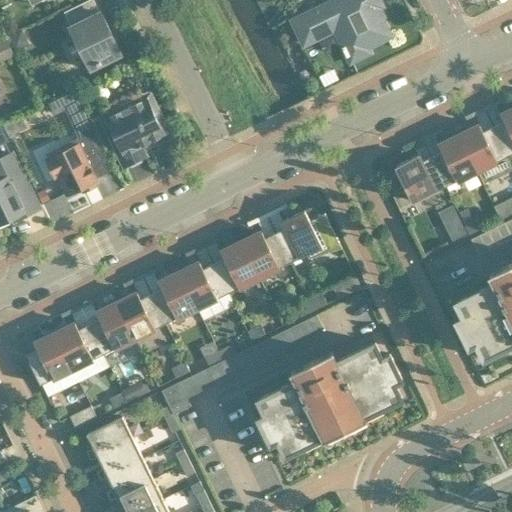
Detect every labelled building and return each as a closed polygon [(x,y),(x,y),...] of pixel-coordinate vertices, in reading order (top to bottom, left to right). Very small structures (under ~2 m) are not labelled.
[(70,25),(77,39),(69,43),(79,62),(86,58),(92,68),(122,53),(101,10),(99,11),(93,0),(89,0),(66,11),(72,24),(70,25)] [(294,20),(296,24),(305,42),(336,27),(344,45),(342,46),(347,55),(349,55),(351,60),(368,51),(366,46),(390,35),(381,16),(379,17),(374,8),(381,5),(379,0),(341,0),(342,1),(328,8),(326,5),(294,20)] [(23,30),(8,37),(14,51),(24,47),(26,38),(23,30)] [(0,61),(14,55),(6,38),(0,41),(0,61)] [(61,95),(49,101),(54,112),(66,107),(65,106),(78,100),(72,89),(61,95)] [(142,157),(147,154),(142,143),(164,132),(162,127),(164,120),(161,113),(154,110),(147,97),(143,99),(140,94),(132,90),(119,97),(124,108),(106,116),(115,134),(110,136),(124,166),(130,163),(132,164),(141,160),(142,157)] [(62,151),(47,158),(56,177),(59,175),(68,193),(96,179),(95,176),(109,170),(93,137),(98,135),(81,99),(78,100),(65,106),(66,107),(80,137),(60,147),(62,151)] [(492,120),(508,154),(511,152),(511,107),(501,113),(504,119),(494,124),(492,120)] [(480,123),(460,133),(477,169),(508,154),(492,120),(491,120),(493,125),(483,130),(480,123)] [(430,150),(429,151),(446,184),(477,169),(460,133),(439,143),(442,150),(432,155),(430,150)] [(446,184),(429,151),(431,155),(421,160),(418,154),(397,164),(414,200),(446,184)] [(0,179),(0,222),(26,210),(21,201),(34,195),(13,152),(0,158),(0,172),(1,173),(0,173),(0,179)] [(511,161),(508,154),(477,169),(483,181),(511,166),(511,161)] [(45,189),(37,192),(42,202),(50,199),(45,189)] [(511,212),(511,196),(494,205),(501,218),(511,212)] [(447,228),(461,221),(452,203),(438,210),(447,228)] [(457,211),(463,223),(473,218),(467,206),(457,211)] [(275,226),(274,227),(291,261),(307,252),(310,258),(341,246),(325,212),(310,219),(305,209),(284,219),(287,226),(277,231),(275,226)] [(473,218),(463,223),(468,232),(481,226),(476,216),(473,218)] [(511,217),(471,238),(477,248),(511,230),(511,217)] [(461,221),(447,228),(453,239),(467,233),(461,221)] [(262,230),(242,240),(260,276),(291,261),(274,227),(273,227),(276,231),(266,236),(262,230)] [(212,257),(229,291),(260,276),(242,240),(221,250),(225,256),(215,261),(212,257)] [(200,260),(180,270),(197,306),(229,291),(212,257),(211,257),(213,262),(203,267),(200,260)] [(511,262),(508,264),(490,273),(495,282),(457,301),(464,316),(457,319),(469,345),(477,341),(484,356),(511,342),(511,262)] [(150,287),(166,321),(197,306),(180,270),(159,280),(163,287),(152,292),(150,287)] [(138,291),(118,301),(135,337),(166,321),(150,287),(149,288),(151,292),(141,297),(138,291)] [(323,293),(310,300),(314,309),(328,302),(323,293)] [(314,309),(310,300),(296,306),(301,315),(314,309)] [(88,317),(88,318),(104,352),(135,337),(118,301),(97,311),(100,317),(90,322),(88,317)] [(317,313),(254,344),(236,353),(223,359),(210,366),(162,389),(174,413),(186,407),(180,394),(322,324),(317,313)] [(76,321),(55,331),(73,367),(104,352),(88,318),(87,318),(89,323),(79,327),(76,321)] [(260,323),(247,330),(252,339),(265,333),(260,323)] [(73,367),(55,331),(35,341),(38,347),(28,352),(26,348),(25,349),(41,383),(73,367)] [(259,416),(263,424),(271,442),(279,438),(286,453),(324,435),(326,438),(367,418),(365,415),(403,396),(395,381),(402,378),(390,352),(383,356),(375,341),(338,359),(333,350),(292,370),(297,379),(259,397),(266,413),(259,416)] [(232,343),(218,350),(223,359),(236,353),(232,343)] [(218,350),(205,356),(210,366),(223,359),(218,350)] [(185,361),(172,367),(176,377),(189,370),(185,361)] [(145,378),(128,386),(133,397),(150,389),(145,378)] [(123,391),(110,397),(114,406),(128,400),(123,391)] [(70,415),(76,426),(97,415),(92,404),(70,415)] [(162,409),(167,420),(175,416),(170,405),(162,409)] [(87,449),(91,457),(133,436),(123,415),(87,432),(94,446),(87,449)] [(175,416),(167,420),(173,431),(181,427),(175,416)] [(97,470),(101,478),(144,457),(133,436),(91,457),(91,458),(98,455),(104,466),(97,470)] [(177,454),(182,463),(190,460),(184,450),(177,454)] [(107,490),(111,498),(154,477),(144,457),(101,478),(101,479),(108,475),(114,487),(107,490)] [(190,460),(182,463),(189,478),(197,474),(190,460)] [(117,511),(134,511),(164,498),(154,477),(111,498),(111,499),(118,496),(124,507),(117,511)] [(196,493),(202,505),(210,501),(204,489),(196,493)] [(47,511),(38,493),(22,501),(26,510),(21,511),(47,511)] [(170,511),(164,498),(134,511),(170,511)] [(215,511),(210,501),(202,505),(205,511),(215,511)]
